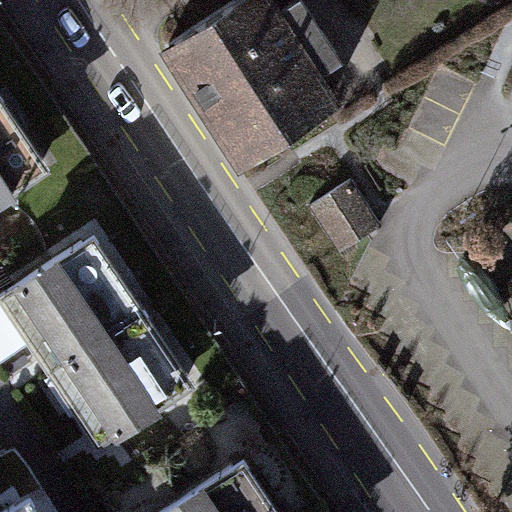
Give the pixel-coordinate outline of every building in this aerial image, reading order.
[(282,0),(216,0),(180,21),(250,143),(336,93),(282,0)] [(0,100),(0,194),(44,165),(0,100)] [(352,182),(309,212),(341,258),(384,229),(352,182)] [(86,235),(0,292),(0,294),(102,445),(188,387),(86,235)] [(273,511),(239,460),(162,511),(273,511)] [(34,511),(18,485),(0,496),(0,511),(34,511)]
